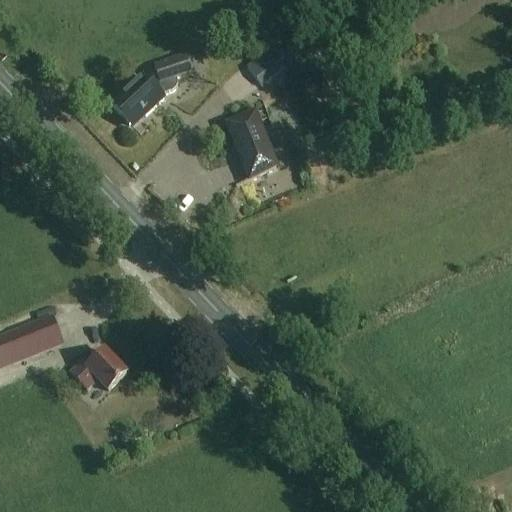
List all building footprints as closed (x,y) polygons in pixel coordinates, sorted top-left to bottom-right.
[(294,64),(279,45),(247,69),(261,88),(294,64)] [(191,77),(186,57),(153,66),(156,77),(150,84),(142,77),(112,107),(130,125),(141,113),(146,118),(164,99),(162,97),(167,96),(170,94),(173,93),(175,91),(177,89),(178,86),(177,83),(177,81),(191,77)] [(276,170),(254,116),(229,126),(250,181),(276,170)] [(0,365),(62,339),(52,317),(0,339),(0,365)] [(126,373),(104,351),(90,366),(84,360),(72,372),(90,389),(101,378),(111,388),(126,373)]
